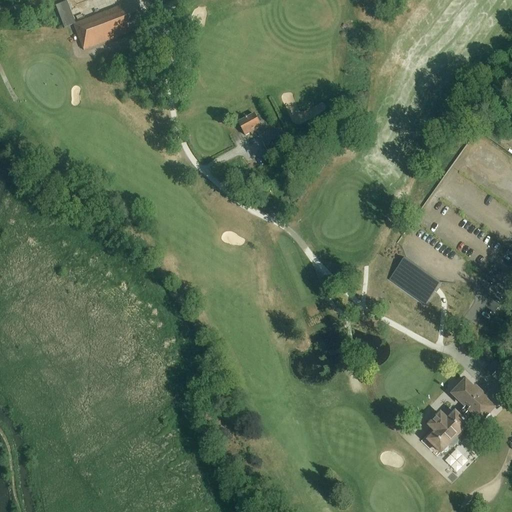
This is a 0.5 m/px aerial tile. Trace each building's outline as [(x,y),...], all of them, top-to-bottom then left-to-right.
[(134,2),(73,26),(83,52),(144,28),(134,2)] [(259,137),(264,135),(261,129),(262,129),(254,115),(237,125),(244,137),(248,134),(249,136),(257,132),(259,137)] [(280,134),(264,142),(269,152),(285,143),(280,134)] [(473,157),(500,175),(507,164),(481,146),(473,157)] [(414,277),(400,299),(435,322),(449,300),(414,277)] [(475,417),(481,422),(484,418),(486,420),(490,416),(488,414),(492,410),(489,407),(491,404),(474,389),(472,391),(466,385),(455,397),(465,406),(447,424),(441,417),(430,429),(436,435),(429,443),(441,455),(442,454),(443,454),(444,454),(445,454),(446,453),(447,453),(448,452),(448,451),(449,450),(449,449),(449,448),(448,447),(449,449),(453,448),(461,440),(461,436),(460,435),(467,427),(466,426),(475,417)]
